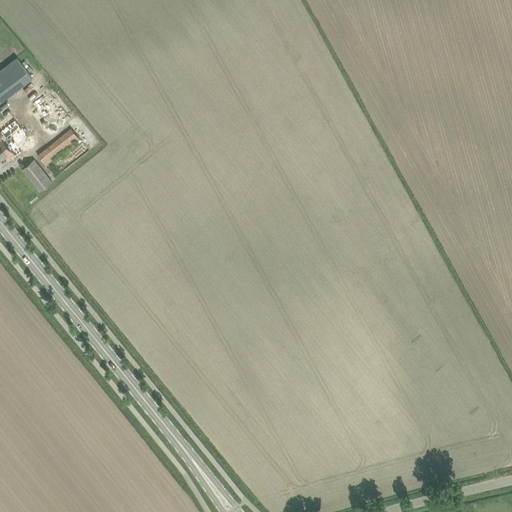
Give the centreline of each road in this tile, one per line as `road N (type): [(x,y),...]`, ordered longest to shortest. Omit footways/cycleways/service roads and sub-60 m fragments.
road 1 (secondary): [(203,474),(0,222)]
road 2 (unclassified): [(511,483),(391,511)]
